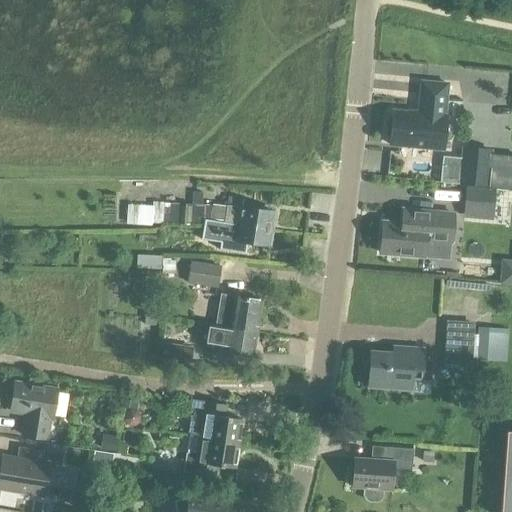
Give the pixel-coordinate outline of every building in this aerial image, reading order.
[(388,134),(388,137),(391,137),(390,146),(444,151),(445,142),(448,141),(452,139),(452,130),(450,127),(446,126),(447,117),(445,117),(448,85),(421,83),(419,115),(393,112),(392,121),(390,120),(389,124),(388,127),(387,130),(388,134)] [(492,149),(462,146),(460,166),(442,164),(441,184),(492,188),(494,170),(490,169),(492,149)] [(467,190),(465,215),(492,217),(492,221),(495,192),(467,190)] [(164,204),(163,225),(178,226),(192,226),(193,206),(179,205),(164,204)] [(193,206),(192,226),(204,227),(204,220),(211,220),(212,206),(205,205),(205,207),(193,206)] [(225,223),(272,231),(273,227),(275,226),(275,220),(274,218),(275,214),(239,209),(227,207),(225,223)] [(380,254),(424,258),(426,241),(451,244),(454,216),(406,212),(404,226),(383,224),(380,254)] [(272,231),(225,223),(222,239),(234,241),(269,247),(272,231)] [(150,270),(151,256),(138,256),(138,269),(150,270)] [(191,263),(187,284),(218,289),(221,267),(191,263)] [(216,326),(258,333),(262,303),(221,296),(216,326)] [(258,333),(216,326),(210,325),(206,347),(225,350),(225,351),(254,356),(258,333)] [(478,328),(477,336),(476,360),(476,361),(505,362),(507,330),(478,328)] [(446,333),(445,345),(473,347),(474,335),(446,333)] [(164,344),(161,362),(191,366),(193,348),(164,344)] [(473,347),(445,345),(444,365),(472,367),(473,347)] [(369,376),(368,388),(411,391),(412,381),(431,382),(432,362),(423,362),(423,351),(401,350),(401,356),(371,354),(370,360),(366,364),(365,371),(369,376)] [(26,415),(23,437),(46,441),(50,419),(52,420),(57,391),(15,384),(10,412),(26,415)] [(462,392),(460,407),(478,409),(479,393),(462,392)] [(131,401),(129,412),(125,415),(125,421),(128,426),(134,427),(139,423),(140,417),(137,413),(138,402),(131,401)] [(189,438),(200,439),(239,446),(243,421),(224,419),(226,407),(191,401),(189,413),(193,414),(193,418),(191,417),(188,435),(190,435),(189,438)] [(511,511),(511,433),(507,433),(501,511),(511,511)] [(103,437),(101,450),(114,452),(117,439),(103,437)] [(239,446),(200,439),(197,453),(186,455),(183,474),(215,479),(216,467),(235,470),(239,446)] [(364,489),(363,498),(365,501),(368,504),(377,504),(381,502),(383,499),(384,491),(392,491),(393,470),(412,471),(413,451),(387,449),(386,463),(354,460),(352,488),(364,489)] [(63,456),(38,452),(36,464),(3,458),(0,472),(0,490),(44,498),(49,467),(61,468),(63,456)] [(114,455),(95,452),(93,464),(112,467),(114,455)] [(226,511),(225,503),(210,501),(209,496),(194,498),(190,498),(190,499),(174,502),(176,511),(226,511)]
